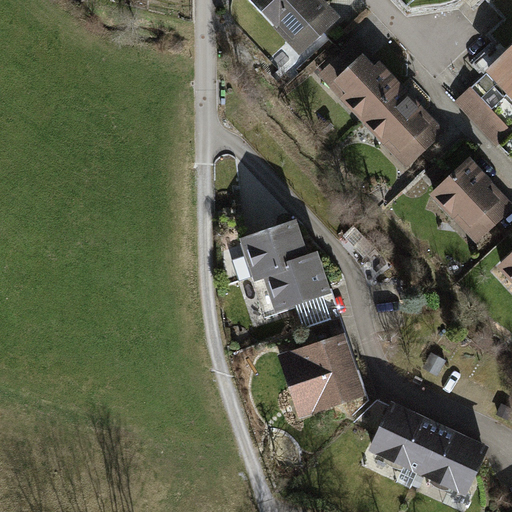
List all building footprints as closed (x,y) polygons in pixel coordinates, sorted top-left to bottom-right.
[(248,0),(299,54),(340,16),(324,0),(248,0)] [(358,38),(318,75),(406,169),(446,132),(358,38)] [(511,45),(485,71),(511,100),(511,45)] [(495,140),(511,125),(492,105),(503,95),(484,75),(457,101),(495,140)] [(511,208),(471,166),(433,202),(476,247),(511,212),(511,208)] [(296,220),(239,239),(266,317),(295,307),(303,331),(340,319),(316,250),(307,254),(296,220)] [(511,264),(501,274),(511,285),(511,264)] [(344,333),(278,356),(299,419),(366,397),(344,333)] [(489,448),(390,403),(368,452),(467,497),(489,448)]
